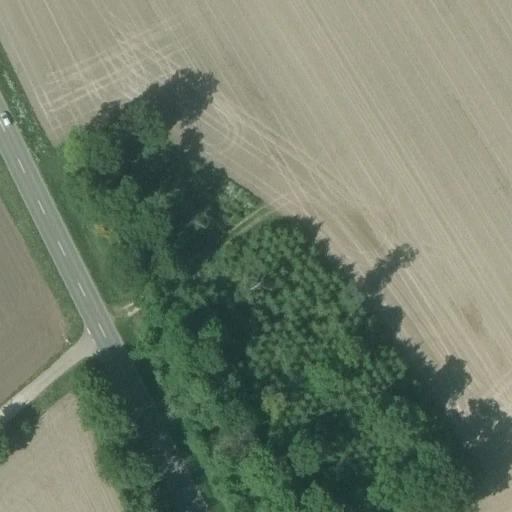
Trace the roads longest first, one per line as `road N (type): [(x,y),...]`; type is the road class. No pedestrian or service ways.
road 1 (tertiary): [(193,511),(0,126)]
road 2 (track): [(0,423),(101,337)]
